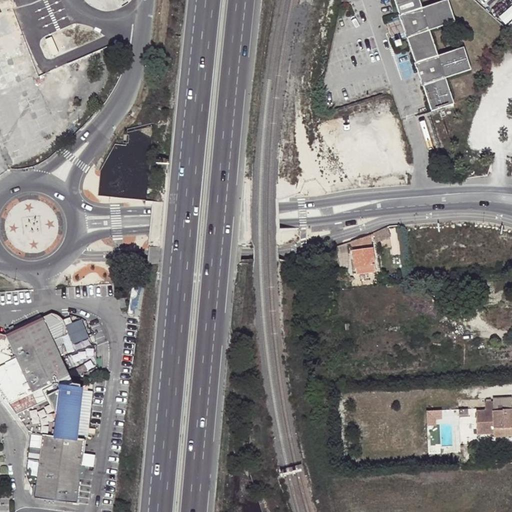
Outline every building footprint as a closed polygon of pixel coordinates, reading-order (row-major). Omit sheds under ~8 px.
[(406,51),(420,98),(425,113),(451,106),(444,79),(469,71),(462,48),(436,55),(429,32),(454,24),(448,1),(422,8),(419,0),(390,0),(397,19),(406,51)] [(511,5),(499,13),(510,30),(511,28),(511,5)] [(64,18),(31,31),(44,64),(76,52),(64,18)] [(0,162),(1,162),(31,150),(39,82),(37,75),(15,23),(5,20),(2,19),(0,19),(0,162)] [(373,235),(369,237),(369,240),(371,239),(372,239),(379,237),(381,240),(387,237),(386,234),(395,230),(394,226),(373,235)] [(369,237),(349,245),(352,271),(353,279),(374,276),(373,268),(369,240),(369,237)] [(348,271),(345,247),(341,248),(336,249),(338,272),(348,271)] [(447,282),(441,283),(442,290),(448,290),(449,299),(467,296),(465,280),(447,282)] [(125,298),(118,300),(121,309),(127,308),(125,298)] [(3,338),(0,337),(0,398),(14,418),(26,434),(29,435),(25,462),(24,462),(23,474),(23,481),(27,482),(26,487),(31,488),(30,500),(32,501),(41,502),(74,506),(82,443),(75,442),(81,390),(78,390),(78,387),(71,386),(58,357),(61,356),(61,351),(59,347),(62,346),(59,340),(62,338),(63,335),(63,328),(60,322),(57,319),(54,318),(49,316),(41,320),(3,338)] [(486,400),(486,408),(511,407),(511,396),(493,396),(493,400),(486,400)] [(511,407),(486,408),(474,408),(475,432),(493,432),(493,436),(511,435),(511,407)] [(426,425),(436,425),(436,418),(441,418),(441,408),(426,409),(426,425)]
